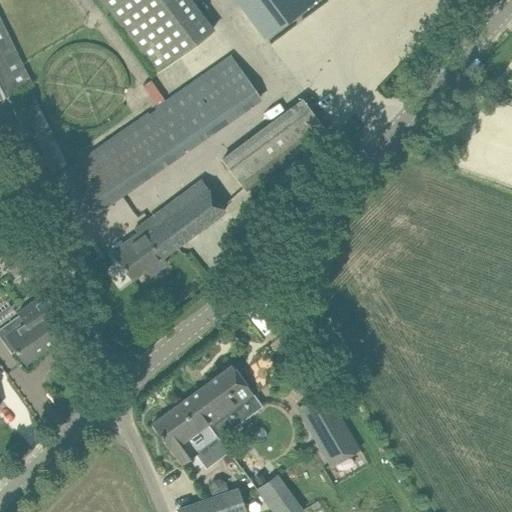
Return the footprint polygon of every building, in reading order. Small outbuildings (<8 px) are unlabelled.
[(99,0),(155,74),(214,30),(191,0),(99,0)] [(234,0),(242,9),(253,0),(234,0)] [(0,18),(0,139),(12,164),(37,152),(48,173),(66,165),(27,84),(31,82),(0,18)] [(230,55),(47,181),(78,226),(260,99),(230,55)] [(245,191),(326,131),(302,99),(222,159),(245,191)] [(111,252),(131,280),(146,269),(150,275),(166,263),(162,257),(224,211),(201,180),(134,230),(136,233),(111,252)] [(33,238),(2,260),(14,277),(26,268),(37,283),(49,274),(39,259),(33,238)] [(62,312),(51,296),(47,291),(18,312),(19,314),(0,327),(0,336),(11,353),(12,352),(15,350),(24,363),(58,340),(46,323),(62,312)] [(227,415),(254,395),(231,365),(188,397),(216,435),(218,437),(235,425),(227,415)] [(298,408),(331,465),(358,449),(325,392),(298,408)] [(197,451),(196,450),(216,435),(188,397),(152,423),(171,449),(181,463),(197,451)] [(274,476),(256,489),(272,511),(279,511),(293,501),(274,476)] [(178,511),(242,511),(236,491),(178,510),(178,511)]
